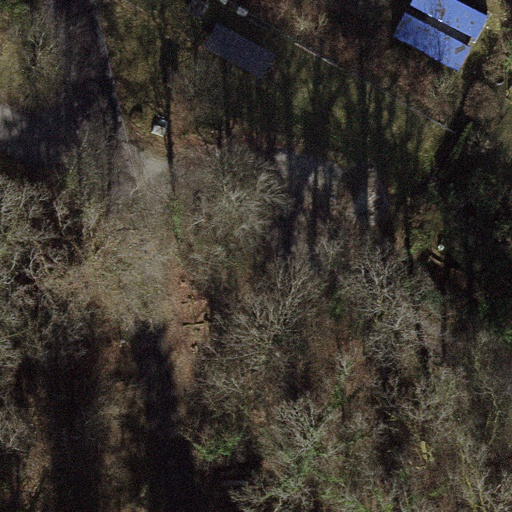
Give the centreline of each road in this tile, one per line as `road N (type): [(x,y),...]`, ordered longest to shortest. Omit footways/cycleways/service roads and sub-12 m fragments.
road 1 (residential): [(183,511),(115,156),(71,0)]
road 2 (track): [(511,380),(115,156)]
